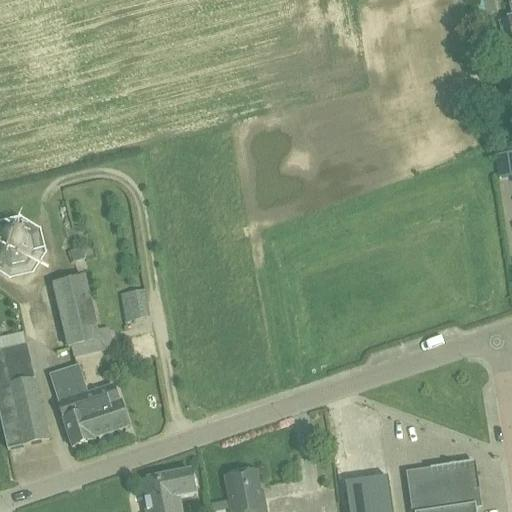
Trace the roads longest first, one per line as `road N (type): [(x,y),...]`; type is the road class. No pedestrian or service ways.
road 1 (residential): [(0,502),(497,336)]
road 2 (track): [(180,442),(134,190),(105,172),(60,179),(36,214)]
